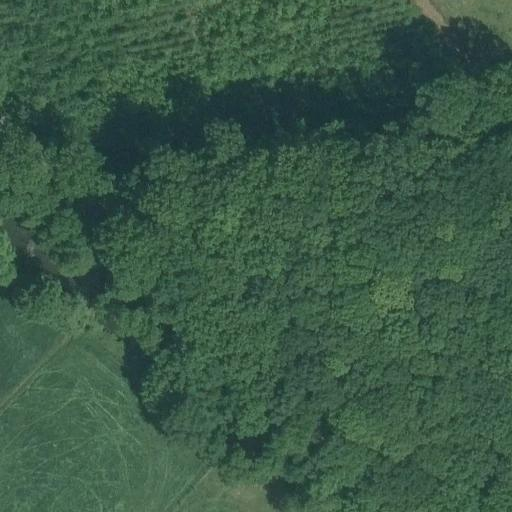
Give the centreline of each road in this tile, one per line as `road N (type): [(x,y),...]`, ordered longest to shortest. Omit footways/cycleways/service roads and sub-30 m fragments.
road 1 (track): [(108,200),(474,511)]
road 2 (unclassified): [(511,117),(108,200)]
road 3 (unclassified): [(0,122),(86,192),(108,200)]
